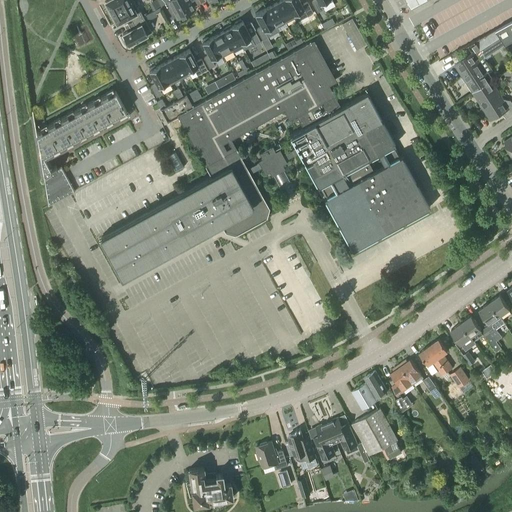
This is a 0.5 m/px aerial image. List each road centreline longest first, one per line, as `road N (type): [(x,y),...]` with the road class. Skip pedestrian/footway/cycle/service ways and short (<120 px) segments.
road 1 (tertiary): [(111,424),(240,410),(311,388),(376,356),(511,260)]
road 2 (unclassified): [(111,424),(101,359),(40,281),(0,12)]
road 3 (primary): [(34,423),(0,162)]
road 4 (tertiary): [(511,207),(379,0)]
road 5 (residential): [(69,174),(153,129),(121,71)]
road 6 (residential): [(121,71),(253,0)]
road 7 (primary): [(0,281),(16,427)]
